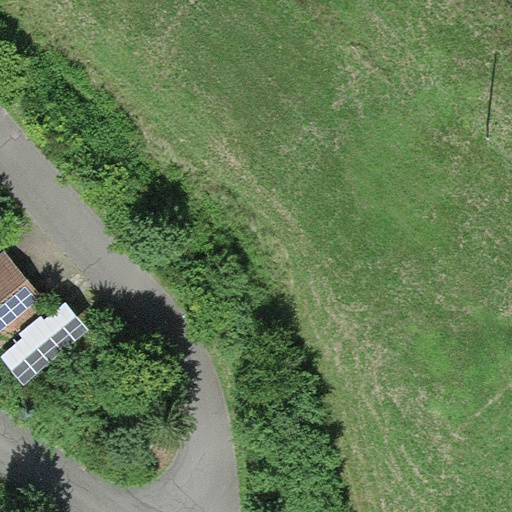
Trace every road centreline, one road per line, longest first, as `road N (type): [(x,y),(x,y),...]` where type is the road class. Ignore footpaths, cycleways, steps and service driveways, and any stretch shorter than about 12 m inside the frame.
road 1 (residential): [(0,149),(183,350),(196,421),(181,511)]
road 2 (residential): [(0,439),(118,511)]
